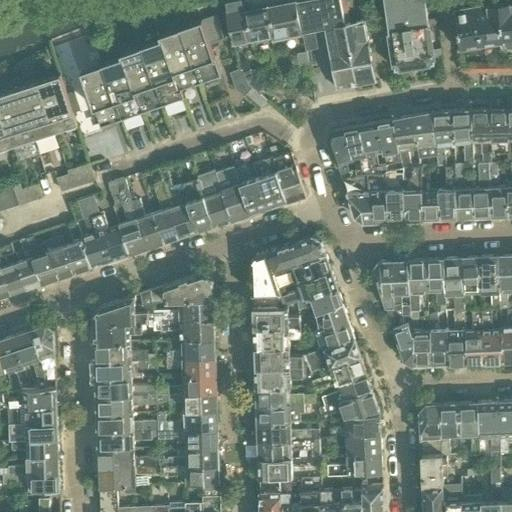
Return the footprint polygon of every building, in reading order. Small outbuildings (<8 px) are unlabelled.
[(246,0),(230,0),(224,2),(233,42),(245,39),(239,13),(249,10),(246,0)] [(246,0),(249,10),(239,13),(245,39),(273,33),(267,8),(281,6),(279,0),(246,0)] [(279,0),(281,6),(267,8),(273,33),(274,38),(302,32),(296,2),(306,0),(279,0)] [(356,84),(339,0),(306,0),(296,2),(302,32),(306,50),(318,48),(314,29),(325,27),(331,58),(337,88),(356,84)] [(348,0),(339,0),(356,84),(376,81),(370,44),(365,19),(350,22),(347,10),(350,9),(348,0)] [(384,0),(389,29),(428,23),(424,0),(384,0)] [(510,0),(498,2),(502,40),(502,43),(511,42),(511,4),(510,4),(510,0)] [(502,40),(498,2),(455,8),(459,47),(502,40)] [(202,18),(181,26),(200,83),(203,82),(222,75),(202,18)] [(428,23),(389,29),(395,69),(434,62),(428,23)] [(180,27),(160,33),(183,98),(184,98),(181,90),(200,83),(181,26),(179,26),(180,27)] [(161,38),(141,44),(162,105),(183,98),(160,33),(159,34),(161,38)] [(140,45),(121,52),(142,112),(162,105),(141,44),(140,45)] [(121,56),(102,62),(122,119),(142,112),(121,52),(120,52),(121,56)] [(296,54),(298,65),(307,63),(308,63),(306,52),(296,54)] [(122,119),(102,62),(101,63),(81,70),(100,127),(122,119)] [(511,62),(462,64),(463,72),(511,70),(511,62)] [(243,71),(245,77),(248,83),(252,87),(258,93),(264,86),(255,79),(251,69),(243,71)] [(60,73),(40,80),(57,133),(78,127),(73,112),(80,109),(74,90),(67,93),(60,73)] [(248,83),(245,77),(236,88),(245,96),(252,87),(248,83)] [(40,80),(17,87),(35,140),(57,133),(40,80)] [(17,87),(0,92),(0,105),(14,147),(35,140),(17,87)] [(14,147),(0,105),(0,154),(10,151),(9,149),(14,147)] [(508,107),(490,108),(491,152),(504,152),(509,152),(509,140),(508,107)] [(473,108),(453,109),(455,143),(464,142),(466,163),(474,163),(473,141),(473,108)] [(490,108),(473,108),(473,141),(481,141),(482,152),(483,152),(483,163),(488,162),(492,162),(491,152),(490,108)] [(434,110),(437,158),(438,165),(446,165),(445,144),(452,143),(452,147),(455,147),(455,143),(453,109),(434,110)] [(432,110),(413,114),(418,148),(420,159),(437,158),(434,110),(432,110)] [(413,114),(394,118),(402,161),(403,168),(412,166),(409,149),(418,148),(413,114)] [(394,118),(378,121),(384,152),(385,162),(386,164),(402,161),(394,118)] [(362,124),(370,166),(371,166),(372,173),(386,171),(387,171),(386,164),(385,162),(379,164),(377,153),(384,152),(378,121),(362,124)] [(362,124),(345,127),(353,158),(359,157),(362,174),(367,173),(371,173),(370,166),(362,124)] [(334,129),(329,138),(342,176),(350,175),(345,161),(353,158),(345,127),(334,129)] [(272,157),(279,155),(276,147),(270,149),(272,157)] [(279,155),(272,157),(288,201),(306,194),(291,150),(279,155)] [(253,163),(258,177),(268,207),(288,201),(272,157),(263,160),(253,163)] [(72,168),(74,172),(78,185),(95,179),(91,166),(89,162),(72,168)] [(472,186),(474,216),(491,216),(488,162),(483,163),(479,163),(480,185),(472,186)] [(492,162),(488,162),(491,216),(508,215),(506,185),(498,186),(497,162),(492,162)] [(455,168),(458,217),(474,216),(472,186),(465,186),(463,164),(455,164),(455,168)] [(225,168),(216,171),(232,220),(250,213),(235,170),(234,165),(225,168)] [(235,170),(250,213),(268,207),(258,177),(249,180),(245,166),(236,169),(234,165),(235,170)] [(422,174),(424,218),(441,218),(439,187),(431,187),(430,174),(428,174),(427,165),(421,166),(422,174)] [(403,178),(406,219),(424,218),(422,174),(421,166),(412,166),(412,172),(412,178),(403,178)] [(215,168),(197,174),(199,177),(214,226),(232,220),(216,171),(215,168)] [(439,187),(441,218),(458,217),(455,168),(446,169),(447,187),(439,187)] [(395,169),(387,171),(386,171),(390,220),(406,219),(403,178),(403,172),(396,173),(395,169)] [(372,173),(367,174),(368,190),(375,221),(390,220),(386,171),(372,173)] [(367,174),(367,173),(362,174),(350,175),(342,176),(356,216),(355,216),(364,222),(364,221),(375,221),(368,190),(367,174)] [(64,175),(57,177),(61,190),(68,188),(64,175)] [(128,221),(111,227),(121,257),(148,248),(132,201),(129,192),(125,177),(109,182),(112,192),(115,201),(114,207),(123,204),(128,221)] [(214,226),(199,177),(181,182),(182,186),(197,231),(214,226)] [(170,178),(161,181),(180,237),(197,231),(182,186),(174,189),(170,178)] [(154,212),(164,242),(180,237),(161,181),(154,184),(162,209),(154,212)] [(20,183),(13,185),(19,203),(25,201),(20,183)] [(32,185),(36,198),(42,196),(38,183),(32,185)] [(121,257),(111,227),(110,227),(109,227),(103,210),(98,211),(93,195),(84,199),(104,262),(118,258),(121,257)] [(132,201),(148,248),(164,242),(154,212),(145,215),(140,198),(135,199),(132,201)] [(71,203),(77,220),(84,218),(89,234),(81,236),(81,238),(90,267),(104,262),(84,199),(71,203)] [(67,223),(58,227),(73,273),(90,267),(81,238),(73,241),(67,223)] [(45,240),(45,242),(57,278),(73,273),(58,227),(51,229),(54,237),(45,240)] [(312,235),(286,243),(294,264),(326,253),(322,239),(313,234),(312,235)] [(25,237),(41,283),(57,278),(45,242),(37,245),(33,235),(25,238),(25,237)] [(26,259),(16,262),(25,289),(41,283),(25,237),(20,239),(26,259)] [(12,242),(7,244),(0,246),(0,266),(9,294),(25,289),(16,262),(9,264),(5,255),(15,252),(12,242)] [(286,243),(266,250),(274,271),(283,268),(294,264),(286,243)] [(252,261),(254,305),(286,304),(283,296),(283,295),(282,293),(280,288),(274,271),(266,250),(258,253),(257,253),(252,261)] [(285,274),(276,277),(280,288),(296,282),(332,269),(327,255),(326,253),(294,264),(284,267),(285,274)] [(511,254),(497,255),(500,307),(511,306),(511,301),(508,301),(508,291),(511,290),(511,254)] [(497,255),(480,256),(481,292),(491,292),(492,308),(481,308),(484,361),(502,360),(501,326),(493,327),(492,308),(500,308),(500,307),(497,255)] [(480,256),(461,257),(464,300),(472,300),(472,293),(481,292),(480,256)] [(461,257),(444,258),(446,294),(455,293),(456,310),(464,309),(464,300),(461,257)] [(412,317),(412,320),(414,319),(413,318),(421,316),(420,292),(427,292),(426,258),(408,259),(410,293),(411,306),(412,317)] [(444,258),(426,258),(427,292),(436,291),(437,304),(440,304),(440,309),(447,308),(446,304),(446,294),(444,258)] [(408,259),(390,260),(394,305),(398,317),(412,317),(411,306),(403,306),(402,294),(410,293),(408,259)] [(374,269),(394,327),(412,320),(412,317),(398,317),(394,305),(390,260),(379,260),(373,269),(374,269)] [(0,296),(9,294),(0,266),(0,296)] [(283,296),(286,304),(287,304),(298,300),(338,287),(332,269),(296,282),(298,289),(283,295),(283,296)] [(204,271),(153,288),(153,301),(163,300),(179,299),(213,297),(213,277),(213,276),(204,270),(204,271)] [(338,287),(298,300),(299,305),(310,305),(314,303),(317,312),(343,302),(338,287)] [(135,295),(135,294),(99,306),(99,305),(93,314),(94,314),(94,322),(143,320),(149,320),(154,320),(154,310),(153,301),(153,288),(140,292),(140,293),(144,311),(136,312),(135,295)] [(214,312),(213,297),(179,299),(179,309),(154,310),(154,320),(215,317),(214,312)] [(311,313),(318,332),(350,321),(343,302),(317,312),(311,313)] [(254,305),(254,327),(301,325),(300,314),(289,314),(289,305),(287,305),(287,304),(286,304),(254,305)] [(465,328),(466,362),(484,361),(481,308),(473,309),(474,328),(465,328)] [(501,325),(501,326),(502,360),(511,359),(511,308),(508,309),(509,325),(501,325)] [(455,329),(448,330),(449,362),(466,362),(465,328),(464,309),(456,310),(454,310),(455,329)] [(438,312),(428,314),(431,363),(449,362),(448,330),(448,327),(439,328),(438,312)] [(428,314),(421,316),(423,328),(415,329),(413,329),(415,364),(431,363),(428,314)] [(180,328),(180,338),(215,337),(214,323),(215,323),(215,317),(154,320),(154,326),(154,327),(153,327),(154,331),(167,330),(167,329),(180,328)] [(412,320),(394,327),(404,359),(413,364),(415,364),(413,329),(415,329),(414,319),(412,320)] [(94,322),(95,342),(131,340),(131,331),(143,331),(143,320),(94,322)] [(318,332),(315,333),(321,348),(325,347),(327,346),(355,337),(350,321),(318,332)] [(31,329),(44,368),(56,364),(55,353),(55,329),(46,324),(31,329)] [(254,327),(255,347),(291,346),(290,337),(303,336),(301,325),(254,327)] [(39,388),(45,388),(44,368),(31,329),(14,335),(23,363),(32,360),(36,370),(35,370),(37,375),(39,388)] [(14,335),(0,339),(0,349),(14,390),(19,389),(22,389),(16,371),(25,368),(23,363),(14,335)] [(167,349),(168,356),(216,354),(215,337),(180,338),(180,339),(181,339),(181,348),(167,349)] [(309,362),(311,371),(323,367),(361,354),(355,337),(327,346),(325,347),(328,355),(321,358),(318,350),(308,353),(309,362)] [(131,340),(95,342),(95,361),(155,358),(155,353),(149,353),(149,349),(132,349),(131,340)] [(291,346),(255,347),(256,364),(304,363),(309,362),(308,353),(303,354),(291,354),(291,346)] [(0,378),(5,392),(8,392),(13,390),(14,390),(0,349),(0,378)] [(182,365),(182,374),(216,372),(216,354),(168,356),(168,366),(182,365)] [(361,354),(323,367),(331,365),(333,372),(312,379),(316,389),(337,382),(367,371),(361,354)] [(95,361),(96,378),(132,376),(132,369),(149,368),(149,367),(156,367),(155,358),(95,361)] [(256,364),(257,387),(290,386),(292,385),(292,376),(312,376),(311,371),(309,362),(304,363),(256,364)] [(322,395),(325,403),(372,387),(367,371),(337,382),(339,389),(322,395)] [(156,385),(157,393),(217,390),(216,372),(182,374),(183,384),(156,385)] [(96,378),(97,395),(157,393),(156,385),(156,383),(133,383),(132,376),(96,378)] [(257,404),(304,402),(315,402),(315,393),(304,394),(304,393),(291,393),(290,386),(257,387),(257,404)] [(0,392),(0,406),(9,407),(57,405),(57,387),(45,388),(39,388),(22,389),(19,389),(19,397),(8,398),(8,392),(5,392),(0,392)] [(342,408),(345,416),(380,411),(373,388),(372,387),(325,403),(318,405),(322,415),(323,415),(342,408)] [(217,390),(157,393),(157,401),(169,401),(169,402),(183,401),(183,410),(217,408),(217,390)] [(97,395),(97,413),(134,411),(133,404),(157,403),(157,401),(157,393),(97,395)] [(511,399),(497,400),(500,452),(508,451),(507,442),(511,441),(511,399)] [(497,400),(477,401),(479,435),(492,434),(492,466),(500,466),(500,452),(497,400)] [(477,401),(459,402),(461,436),(472,435),(472,454),(480,453),(479,435),(477,401)] [(257,404),(258,422),(292,421),(292,420),(300,420),(300,412),(305,412),(304,402),(257,404)] [(440,403),(442,452),(443,454),(450,454),(450,436),(461,436),(459,402),(440,403)] [(420,411),(422,454),(442,452),(440,403),(427,403),(420,411)] [(57,405),(9,407),(10,423),(11,423),(16,423),(58,422),(57,405)] [(157,411),(158,419),(158,429),(218,427),(217,408),(183,410),(184,419),(166,420),(166,411),(157,411)] [(97,413),(98,432),(158,429),(158,419),(134,420),(134,411),(97,413)] [(332,427),(332,437),(381,434),(380,411),(345,416),(345,417),(346,426),(332,427)] [(258,422),(258,440),(320,437),(320,429),(311,430),(311,429),(292,429),(292,421),(258,422)] [(11,423),(10,423),(10,440),(12,440),(58,438),(58,422),(16,423),(11,423)] [(158,429),(159,437),(184,436),(185,446),(219,445),(218,427),(158,429)] [(98,432),(99,449),(135,447),(135,439),(152,439),(152,437),(159,437),(158,429),(98,432)] [(347,445),(347,453),(382,452),(381,434),(332,437),(328,437),(328,445),(347,445)] [(258,440),(259,458),(293,456),(293,449),(311,448),(311,455),(321,454),(320,446),(320,437),(258,440)] [(58,438),(12,440),(13,449),(26,448),(27,457),(59,455),(58,438)] [(160,459),(160,465),(160,466),(219,463),(219,445),(185,446),(185,456),(171,456),(171,458),(160,459)] [(99,449),(99,467),(160,465),(160,459),(159,455),(135,456),(135,447),(99,449)] [(321,454),(321,464),(321,474),(362,472),(370,472),(383,471),(382,452),(347,453),(347,462),(328,463),(327,454),(321,454)] [(423,476),(443,475),(448,475),(447,456),(443,456),(443,454),(442,452),(422,454),(423,476)] [(59,455),(27,457),(27,465),(8,465),(8,474),(59,472),(59,455)] [(260,477),(279,476),(300,475),(321,474),(321,464),(293,465),(293,456),(259,458),(260,477)] [(160,466),(160,474),(185,473),(186,483),(202,482),(220,482),(219,463),(160,466)] [(149,484),(148,475),(160,474),(160,466),(160,465),(99,467),(100,486),(118,485),(126,485),(134,484),(142,484),(149,484)] [(492,499),(482,500),(482,511),(502,511),(501,488),(501,480),(500,466),(492,466),(491,466),(492,499)] [(59,472),(8,474),(3,474),(3,483),(28,482),(28,491),(60,489),(59,472)] [(370,472),(362,472),(363,489),(363,511),(385,511),(384,483),(375,484),(375,478),(371,478),(370,472)] [(471,473),(463,474),(464,511),(482,511),(482,500),(482,499),(473,499),(471,473)] [(300,475),(301,489),(301,511),(323,511),(322,488),(321,474),(300,475)] [(451,483),(444,483),(445,511),(464,511),(463,474),(450,474),(451,483)] [(300,475),(279,476),(280,511),(301,511),(301,489),(300,475)] [(443,475),(423,476),(424,511),(445,511),(444,483),(443,475)] [(280,511),(279,476),(260,477),(261,511),(280,511)] [(220,482),(202,482),(202,494),(220,493),(220,482)] [(134,494),(134,493),(134,484),(126,485),(126,494),(134,494)] [(142,484),(134,484),(134,493),(142,492),(142,484)] [(118,485),(100,486),(100,511),(118,511),(119,506),(118,485)] [(363,511),(363,489),(353,490),(353,487),(342,487),(343,499),(343,511),(363,511)] [(511,511),(511,487),(501,488),(502,511),(511,511)] [(333,488),(322,488),(323,511),(343,511),(343,499),(333,499),(333,488)] [(50,490),(39,490),(39,497),(39,511),(50,511),(50,496),(50,490)] [(10,511),(19,511),(19,503),(19,491),(13,492),(14,503),(11,503),(10,511)] [(202,494),(203,501),(203,511),(221,511),(220,493),(202,494)] [(169,502),(169,504),(169,511),(185,511),(185,501),(169,502)] [(194,511),(203,511),(203,501),(194,501),(194,511)] [(28,511),(28,502),(19,503),(19,511),(28,511)]
